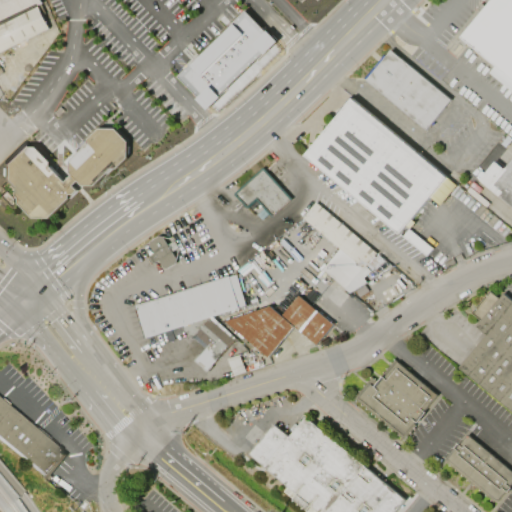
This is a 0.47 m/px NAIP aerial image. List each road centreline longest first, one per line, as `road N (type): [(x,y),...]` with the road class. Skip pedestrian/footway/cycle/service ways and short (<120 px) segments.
road 1 (residential): [(511,259),(465,274),(373,347),(305,375),(191,403),(142,434)]
road 2 (tertiary): [(386,0),(258,128),(170,194)]
road 3 (residential): [(305,375),(467,511)]
road 4 (tertiary): [(103,388),(203,490)]
